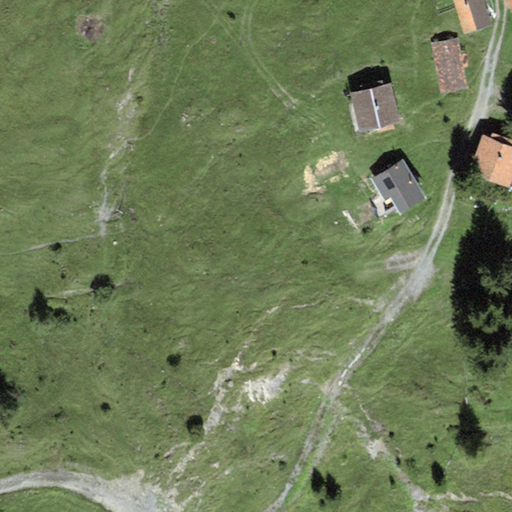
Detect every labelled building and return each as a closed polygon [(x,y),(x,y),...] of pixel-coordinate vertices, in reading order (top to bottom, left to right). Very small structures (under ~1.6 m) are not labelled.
[(452,0),(464,35),(490,26),(481,0),(452,0)] [(457,38),(430,43),(441,94),(468,88),(457,38)] [(360,134),(400,123),(389,83),(350,94),(360,134)] [(511,183),(511,139),(492,133),(490,139),(481,136),(468,174),(510,188),(511,183)] [(427,199),(403,160),(371,179),(384,201),(391,197),(401,214),(427,199)]
